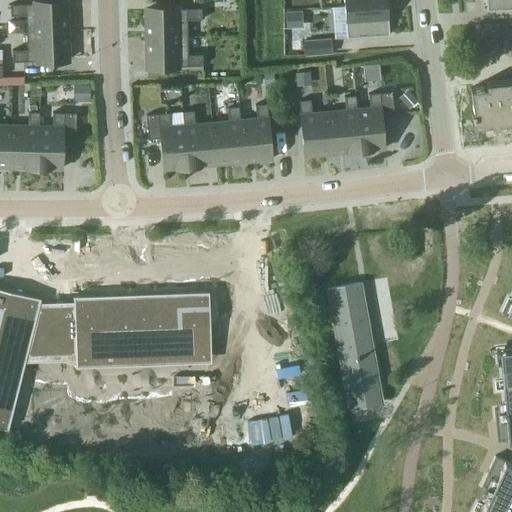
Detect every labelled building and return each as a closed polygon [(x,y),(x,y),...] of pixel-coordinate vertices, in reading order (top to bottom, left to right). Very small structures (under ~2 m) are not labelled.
[(511,8),(511,0),(486,0),(487,10),(511,8)] [(26,32),(67,31),(66,2),(11,4),(11,16),(26,15),(26,32)] [(390,35),(388,4),(345,7),(347,38),(390,35)] [(147,38),(188,37),(188,20),(202,20),(202,8),(146,9),(147,38)] [(299,12),(287,12),(288,28),(300,27),(299,12)] [(67,31),(26,32),(27,50),(13,50),(13,62),(68,60),(67,31)] [(188,37),(147,38),(147,67),(203,66),(203,54),(188,55),(188,37)] [(332,39),(303,41),(304,55),(333,53),(332,39)] [(275,83),(274,72),(264,73),(265,84),(275,83)] [(311,84),(310,72),(296,73),(297,85),(311,84)] [(0,85),(24,85),(24,77),(2,77),(0,76),(0,85)] [(74,101),(91,101),(91,84),(74,84),(74,101)] [(409,89),(400,97),(410,108),(419,100),(409,89)] [(395,116),(392,92),(369,94),(370,106),(358,107),(357,95),(344,96),(345,108),(312,111),(311,99),(300,100),(305,157),(386,150),(383,117),(395,116)] [(511,93),(499,95),(503,132),(511,131),(511,93)] [(159,139),(162,169),(173,168),(173,170),(201,167),(201,166),(271,159),(268,118),(267,118),(266,104),(254,105),(256,120),(239,121),(238,107),(227,108),(228,122),(194,125),(193,111),(182,112),(169,113),(145,116),(148,140),(159,139)] [(0,166),(23,167),(23,169),(51,170),(51,168),(62,169),(63,138),(75,138),(75,114),(52,113),(51,127),(39,126),(39,112),(27,112),(27,126),(0,125),(0,166)] [(362,414),(372,412),(371,405),(383,402),(361,283),(328,289),(349,408),(361,406),(362,414)] [(0,423),(7,425),(7,429),(9,429),(27,356),(75,355),(76,367),(79,367),(78,360),(207,355),(205,293),(209,293),(209,291),(74,296),(74,304),(40,305),(41,298),(0,287),(0,423)] [(511,511),(511,348),(504,350),(505,360),(501,361),(505,408),(494,409),(498,441),(511,439),(511,463),(495,456),(482,485),(491,490),(481,511),(511,511)]
